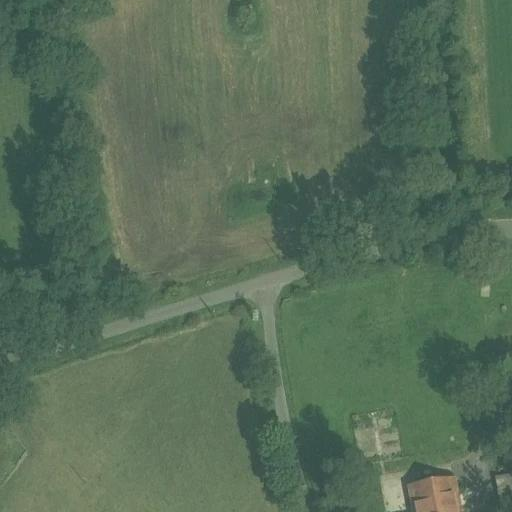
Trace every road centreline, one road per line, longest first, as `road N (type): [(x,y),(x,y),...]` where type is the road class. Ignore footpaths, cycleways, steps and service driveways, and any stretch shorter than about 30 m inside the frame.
road 1 (unclassified): [(0,367),(457,218),(511,218)]
road 2 (unknown): [(511,303),(401,465),(337,477)]
